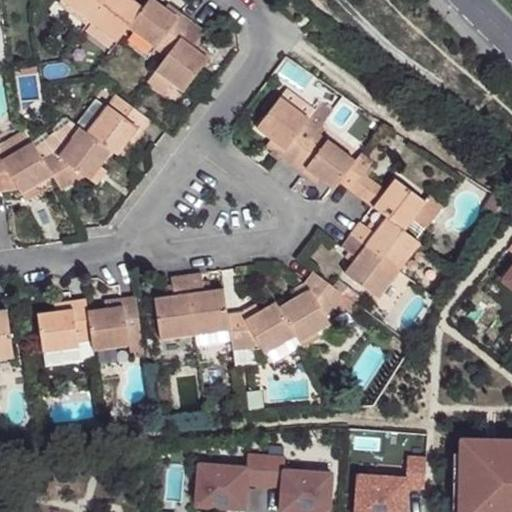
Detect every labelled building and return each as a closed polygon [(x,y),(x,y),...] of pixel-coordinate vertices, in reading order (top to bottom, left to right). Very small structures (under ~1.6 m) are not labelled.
[(86,25),(89,21),(61,0),(58,4),(86,25)] [(61,0),(89,21),(105,0),(61,0)] [(105,0),(89,21),(117,42),(128,28),(142,9),(132,1),(129,0),(105,0)] [(166,57),(192,24),(180,15),(177,18),(165,9),(153,0),(149,0),(142,9),(128,28),(166,57)] [(165,9),(177,18),(180,15),(167,5),(165,9)] [(203,32),(192,24),(166,57),(156,71),(171,83),(184,93),(209,59),(198,51),(193,47),(198,39),(203,32)] [(198,39),(193,47),(198,51),(204,43),(198,39)] [(21,76),(37,74),(36,66),(20,68),(21,76)] [(171,83),(156,71),(147,82),(163,94),(171,83)] [(287,88),(280,98),(295,110),(303,100),(287,88)] [(141,132),(150,121),(116,95),(107,108),(96,99),(76,125),(112,152),(117,156),(128,142),(137,129),(141,132)] [(273,152),(291,166),(321,127),(332,112),(320,103),(308,119),(295,110),(280,98),(257,128),(272,139),(279,145),(273,152)] [(101,167),(112,152),(76,125),(71,122),(35,147),(53,177),(61,192),(86,177),(90,181),(101,167)] [(321,127),(291,166),(303,174),(307,170),(319,179),(333,190),(339,183),(355,161),(320,135),(324,130),(321,127)] [(141,132),(137,129),(128,142),(132,145),(141,132)] [(0,155),(3,160),(32,142),(25,130),(0,144),(0,155)] [(273,152),(279,145),(272,139),(266,146),(273,152)] [(36,187),(53,177),(35,147),(32,142),(3,160),(0,155),(0,191),(18,189),(22,195),(36,187)] [(377,147),(368,156),(375,162),(383,153),(377,147)] [(355,161),(339,183),(351,192),(370,166),(372,163),(361,154),(355,161)] [(370,166),(351,192),(373,209),(387,191),(368,176),(373,169),(370,166)] [(101,167),(90,181),(97,186),(107,172),(101,167)] [(319,179),(307,170),(303,174),(316,184),(319,179)] [(387,191),(373,209),(386,219),(404,232),(425,203),(424,202),(395,180),(387,191)] [(36,187),(22,195),(26,201),(40,193),(36,187)] [(485,213),(492,218),(502,201),(491,194),(483,208),(485,213)] [(424,202),(425,203),(414,219),(426,228),(442,206),(428,196),(424,202)] [(351,235),(398,271),(419,243),(404,232),(386,219),(379,229),(375,234),(367,228),(360,223),(351,235)] [(367,228),(375,234),(379,229),(371,223),(367,228)] [(378,299),(398,271),(351,235),(341,248),(348,253),(356,259),(352,264),(345,274),(378,299)] [(352,264),(356,259),(348,253),(344,258),(352,264)] [(511,268),(503,281),(511,287),(511,268)] [(295,299),(279,309),(295,337),(299,343),(317,332),(331,324),(325,315),(332,307),(342,295),(334,288),(314,273),(304,284),(305,285),(309,291),(295,299)] [(186,276),(194,336),(229,331),(227,315),(223,289),(211,291),(205,292),(203,282),(202,274),(186,276)] [(161,341),(194,336),(186,276),(171,278),(172,286),(174,296),(167,297),(155,299),(161,341)] [(334,288),(342,295),(348,287),(339,281),(334,288)] [(295,299),(309,291),(304,284),(291,292),(295,299)] [(348,287),(342,295),(357,306),(363,299),(348,287)] [(357,306),(342,295),(332,307),(338,313),(343,307),(351,314),(357,306)] [(91,341),(93,351),(129,346),(128,341),(142,339),(136,298),(122,300),(123,308),(88,313),(91,341)] [(88,313),(86,299),(71,301),(72,309),(56,311),(38,314),(43,353),(80,348),(79,343),(91,341),(88,313)] [(107,311),(123,308),(122,300),(106,303),(107,311)] [(56,311),(72,309),(71,301),(55,304),(56,311)] [(265,355),(295,337),(279,309),(275,303),(259,313),(246,320),(241,313),(227,315),(229,331),(232,351),(261,348),(265,355)] [(255,306),(241,313),(246,320),(259,313),(255,306)] [(7,311),(0,312),(0,360),(14,358),(7,311)] [(317,332),(299,343),(302,349),(320,338),(317,332)] [(400,354),(405,347),(392,337),(387,344),(400,354)] [(143,351),(142,339),(128,341),(129,346),(130,352),(143,351)] [(318,406),(328,405),(327,397),(317,398),(318,406)] [(511,511),(511,441),(462,440),(461,454),(460,510),(459,511),(511,511)] [(246,466),(198,462),(195,504),(244,508),(246,482),(282,485),(280,510),(302,511),(328,511),(332,472),(284,469),(285,456),(247,453),(246,466)] [(460,510),(461,454),(454,454),(453,510),(460,510)] [(406,478),(358,474),(355,511),(404,511),(406,486),(424,487),(426,457),(408,456),(406,478)]
